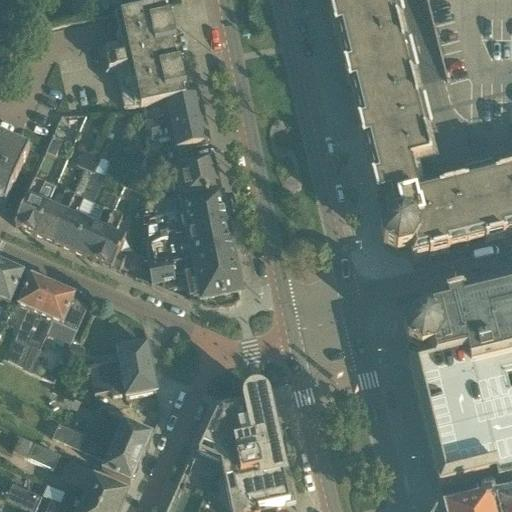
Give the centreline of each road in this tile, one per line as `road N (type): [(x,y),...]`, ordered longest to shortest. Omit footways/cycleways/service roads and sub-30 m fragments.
road 1 (tertiary): [(227,11),(294,335)]
road 2 (tertiary): [(350,306),(279,0)]
road 3 (residential): [(0,107),(21,117),(55,47),(227,11)]
road 4 (residential): [(0,244),(178,326),(218,353)]
road 5 (tertiary): [(399,511),(350,306)]
road 6 (tertiary): [(294,335),(336,511)]
road 7 (residential): [(218,353),(139,511)]
road 8 (unclassified): [(350,306),(511,266)]
